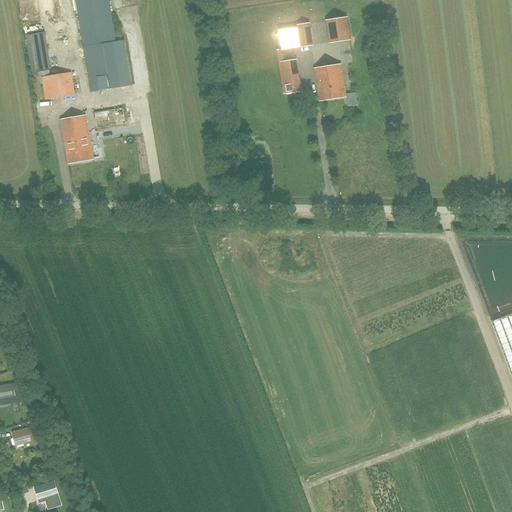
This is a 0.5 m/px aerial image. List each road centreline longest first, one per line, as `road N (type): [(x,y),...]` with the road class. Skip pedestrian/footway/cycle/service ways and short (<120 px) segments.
road 1 (unclassified): [(0,205),(511,209)]
road 2 (unknown): [(323,209),(297,55)]
road 3 (track): [(395,450),(304,486),(313,511)]
